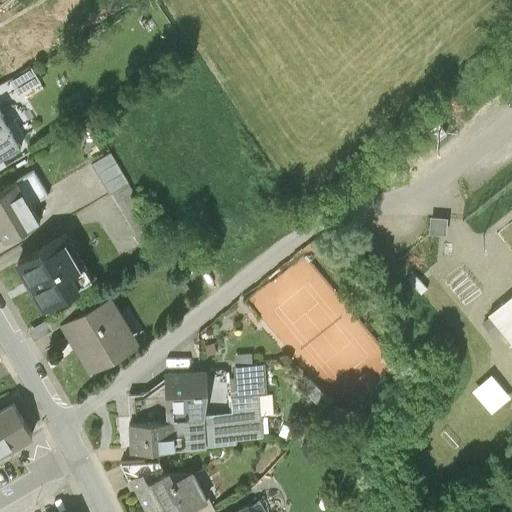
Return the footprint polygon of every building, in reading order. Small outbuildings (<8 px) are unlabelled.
[(133,177),(114,147),(93,160),(111,190),(133,177)] [(32,170),(19,177),(35,204),(48,197),(32,170)] [(35,204),(19,177),(0,187),(0,224),(7,237),(42,217),(35,204)] [(166,231),(133,177),(111,190),(144,244),(166,231)] [(92,276),(66,230),(18,258),(44,303),(92,276)] [(186,268),(203,257),(192,240),(176,251),(175,251),(186,268)] [(310,375),(359,339),(299,258),(250,294),(310,375)] [(511,289),(491,305),(511,332),(511,289)] [(142,339),(112,292),(64,322),(93,369),(142,339)] [(180,415),(182,447),(238,444),(240,441),(262,440),(259,396),(269,395),(267,362),(234,364),(235,375),(229,375),(232,412),(210,413),(180,415)] [(207,369),(174,371),(164,375),(165,378),(167,416),(180,415),(210,413),(207,369)] [(491,410),(511,394),(493,370),(473,386),(491,410)] [(167,416),(165,378),(145,394),(129,395),(131,417),(167,416)] [(0,451),(32,432),(12,400),(0,407),(0,451)] [(167,416),(131,417),(132,450),(182,447),(180,415),(167,416)] [(123,461),(141,494),(173,478),(169,469),(165,472),(159,460),(123,461)] [(173,478),(141,494),(150,511),(182,511),(185,511),(206,500),(190,469),(173,478)] [(206,500),(185,511),(209,511),(215,509),(214,508),(209,498),(206,500)] [(371,511),(362,501),(355,507),(358,510),(355,511),(371,511)]
